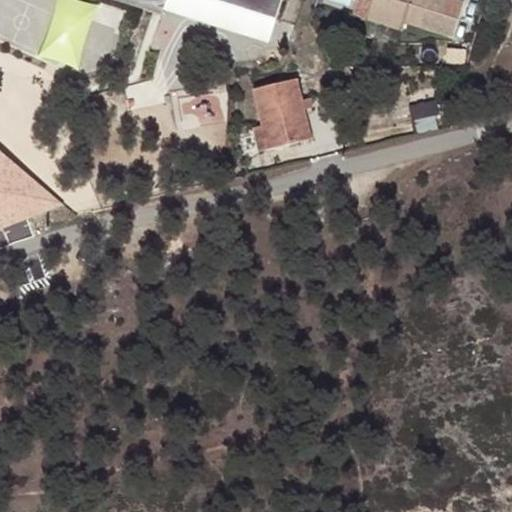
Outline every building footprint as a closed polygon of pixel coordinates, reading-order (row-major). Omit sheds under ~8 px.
[(274,13),(235,0),(166,0),(267,33),(274,13)] [(235,0),(274,13),(277,0),(235,0)] [(404,19),(457,35),(467,1),(464,0),(352,0),(348,11),(367,17),(401,28),(404,19)] [(367,17),(362,32),(396,43),(401,28),(367,17)] [(293,74),(249,85),(257,122),(263,145),(307,134),(300,105),(298,96),(293,74)] [(305,94),(298,96),(300,105),(307,103),(305,94)] [(263,145),(257,122),(250,123),(256,147),(263,145)] [(0,153),(0,230),(65,206),(0,153)]
